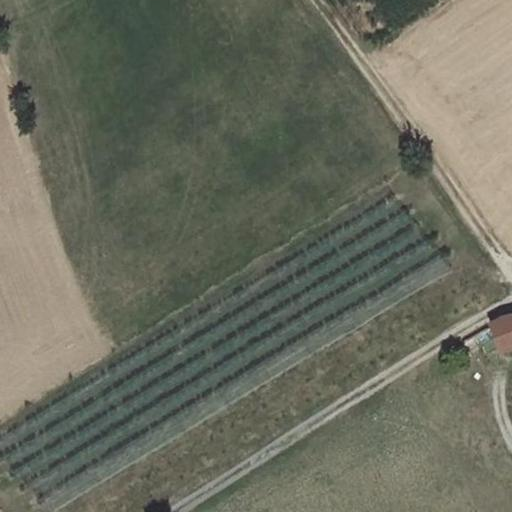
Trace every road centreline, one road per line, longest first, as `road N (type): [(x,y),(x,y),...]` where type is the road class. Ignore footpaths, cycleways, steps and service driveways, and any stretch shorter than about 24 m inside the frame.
road 1 (track): [(180,511),(511,302)]
road 2 (track): [(511,267),(310,0)]
